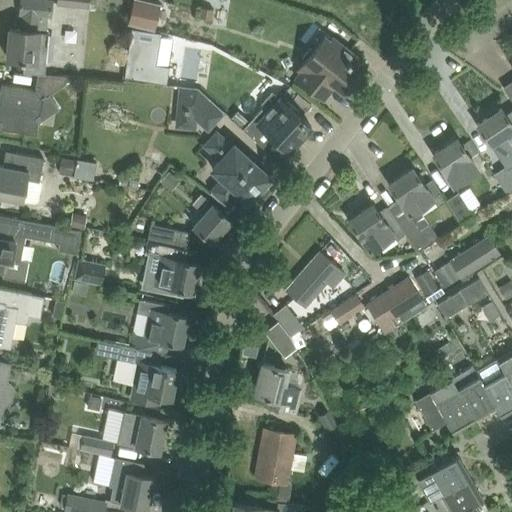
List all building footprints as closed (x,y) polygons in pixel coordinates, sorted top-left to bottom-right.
[(36,73),(45,73),(50,31),(48,31),(49,15),(51,15),(52,1),(45,0),(22,0),(21,12),(24,13),(22,29),(11,28),(8,57),(21,58),(21,60),(25,60),(24,71),(36,73)] [(133,0),(128,23),(154,30),(161,3),(148,0),(133,0)] [(132,27),(125,76),(167,83),(170,65),(157,63),(162,32),(132,27)] [(356,75),(361,69),(365,63),(355,55),(331,37),(329,40),(323,36),(298,68),(301,70),(296,78),(322,98),(334,83),(344,91),(348,86),(351,88),(359,78),(356,75)] [(0,101),(0,124),(2,127),(17,130),(35,133),(37,134),(44,98),(66,83),(67,75),(45,73),(36,73),(33,89),(22,86),(2,83),(0,93),(0,95),(2,99),(2,100),(0,101)] [(208,128),(224,111),(199,88),(181,87),(179,109),(195,110),(194,115),(208,128)] [(264,106),(242,128),(259,143),(274,156),(283,146),(289,151),(312,126),(296,112),(298,110),(288,102),(286,103),(280,97),(269,109),(264,105),(264,106)] [(489,117),(478,124),(490,142),(491,143),(500,155),(503,161),(506,165),(511,160),(511,155),(511,153),(511,152),(511,107),(505,112),(502,108),(500,109),(499,107),(495,106),(488,111),(487,115),(489,117)] [(232,146),(217,132),(209,141),(217,148),(214,152),(221,158),(213,168),(224,177),(211,192),(225,204),(238,190),(249,200),(253,194),(257,197),(268,185),(265,182),(270,176),(257,164),(248,155),(247,156),(234,144),(232,146)] [(478,168),(457,138),(433,153),(446,172),(454,184),(478,168)] [(0,194),(36,201),(39,199),(42,182),(39,181),(44,156),(16,151),(14,166),(0,163),(0,194)] [(507,193),(511,189),(511,160),(506,165),(494,173),(507,193)] [(424,184),(413,167),(389,183),(402,202),(403,202),(411,214),(442,193),(432,179),(424,184)] [(446,199),(461,223),(473,215),(470,209),(461,195),(458,191),(446,199)] [(231,219),(215,205),(214,204),(203,194),(195,203),(206,212),(194,225),(212,241),(231,219)] [(406,233),(399,222),(398,223),(388,208),(379,213),(373,205),(349,221),(362,241),(362,240),(370,252),(394,236),(396,239),(405,233),(406,233)] [(58,250),(77,253),(82,229),(25,218),(0,213),(0,267),(4,268),(3,276),(25,281),(29,259),(22,258),(26,236),(59,242),(58,250)] [(439,238),(429,224),(420,230),(410,215),(399,222),(406,233),(405,233),(418,252),(439,238)] [(191,231),(151,223),(148,238),(187,247),(188,247),(191,231)] [(451,259),(462,276),(499,251),(488,234),(451,259)] [(165,292),(182,296),(184,289),(194,291),(196,279),(199,278),(201,269),(199,266),(200,262),(184,259),(187,247),(148,238),(145,252),(148,253),(145,270),(157,273),(155,283),(167,285),(165,292)] [(345,272),(339,267),(320,251),(288,288),(306,304),(328,279),(335,285),(345,272)] [(73,277),(100,283),(105,263),(78,257),(73,277)] [(409,277),(379,296),(367,304),(384,331),(427,303),(422,296),(421,296),(409,277)] [(479,277),(459,289),(468,303),(488,291),(479,277)] [(74,279),(72,291),(86,294),(89,282),(74,279)] [(0,339),(1,335),(14,337),(17,321),(22,322),(23,314),(30,315),(34,293),(0,287),(0,339)] [(468,303),(459,289),(460,290),(438,303),(446,317),(468,303)] [(356,292),(330,310),(339,324),(365,306),(356,292)] [(182,344),(188,315),(169,312),(171,305),(140,298),(138,312),(149,314),(145,335),(133,333),(131,345),(141,347),(141,348),(163,352),(165,353),(168,341),(182,344)] [(304,327),(286,304),(274,313),(279,320),(291,335),(304,327)] [(291,335),(279,320),(265,330),(285,355),(296,347),(291,335)] [(109,341),(106,355),(139,362),(132,396),(160,402),(161,394),(171,396),(177,368),(161,365),(163,352),(146,349),(141,348),(141,347),(131,345),(109,341)] [(449,341),(436,349),(434,351),(439,360),(442,358),(455,350),(449,341)] [(511,352),(501,360),(507,370),(511,379),(511,352)] [(0,418),(3,405),(0,401),(0,384),(8,380),(11,363),(0,361),(0,418)] [(296,413),(303,388),(285,383),(289,370),(263,363),(255,392),(267,396),(265,405),(296,413)] [(485,383),(477,368),(476,369),(473,365),(452,376),(476,416),(496,404),(497,404),(496,404),(497,403),(485,383)] [(511,379),(507,370),(505,371),(485,383),(497,403),(496,404),(497,404),(496,404),(503,416),(504,416),(502,413),(509,408),(511,409),(511,379)] [(476,416),(452,376),(429,389),(431,391),(416,400),(433,430),(435,429),(434,428),(448,420),(454,429),(476,416)] [(318,416),(326,430),(337,424),(329,410),(318,416)] [(166,420),(123,411),(116,441),(160,450),(166,420)] [(307,454),(293,452),(296,434),(265,428),(257,475),(287,481),(290,468),(304,471),(307,454)] [(111,455),(114,441),(83,434),(81,443),(80,448),(111,455)] [(449,450),(413,471),(429,500),(434,497),(470,475),(458,454),(453,457),(449,450)] [(144,463),(116,457),(110,483),(114,484),(111,500),(122,502),(122,503),(147,508),(154,477),(141,474),(144,463)] [(483,497),(470,475),(434,497),(439,505),(436,507),(438,511),(457,511),(475,502),(483,497)] [(280,480),(277,499),(289,501),(292,482),(280,480)] [(64,511),(105,511),(107,501),(68,493),(64,511)] [(387,511),(375,494),(356,507),(359,511),(387,511)] [(393,503),(397,511),(407,511),(410,511),(402,498),(393,503)] [(480,511),(475,502),(457,511),(480,511)] [(280,511),(281,510),(262,507),(262,506),(236,503),(234,511),(280,511)]
